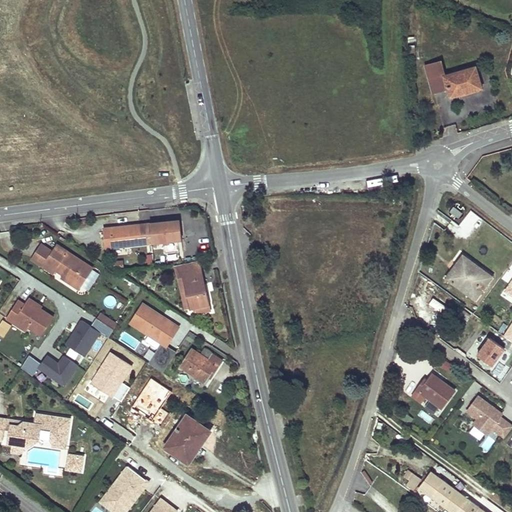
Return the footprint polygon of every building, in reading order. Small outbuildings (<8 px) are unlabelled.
[(431,92),(439,90),(447,88),(449,96),(457,93),(458,97),(482,90),(476,68),(444,77),(440,61),(424,66),(431,92)] [(459,100),(483,93),(482,90),(458,97),(459,100)] [(462,213),(453,206),(449,212),(452,214),(456,217),(458,219),(462,213)] [(334,244),(335,215),(288,214),(288,235),(295,236),(295,250),(277,249),(276,288),(295,288),(294,300),(314,300),(314,287),(306,287),(307,252),(322,252),(322,244),(334,244)] [(150,224),(104,228),(106,243),(112,242),(112,247),(152,243),(152,242),(163,241),(164,253),(182,251),(181,239),(178,239),(177,236),(181,236),(179,221),(153,223),(154,227),(151,227),(150,224)] [(43,266),(53,251),(41,244),(31,258),(43,266)] [(57,245),(54,249),(65,256),(67,252),(57,245)] [(53,251),(43,266),(54,273),(56,269),(63,274),(82,286),(93,268),(67,252),(65,256),(54,249),(53,251)] [(124,259),(114,260),(115,268),(125,267),(124,259)] [(199,261),(175,267),(185,310),(196,307),(198,313),(210,310),(199,261)] [(483,270),(481,272),(480,274),(463,261),(455,272),(451,269),(445,276),(475,299),(492,277),(483,270)] [(370,264),(344,264),(344,297),(370,297),(370,264)] [(82,286),(63,274),(61,278),(79,290),(82,286)] [(30,298),(28,300),(40,308),(41,306),(30,298)] [(7,317),(14,322),(16,318),(28,327),(42,335),(54,317),(40,308),(28,300),(25,304),(19,299),(7,317)] [(445,308),(433,299),(429,305),(441,314),(445,308)] [(179,327),(143,304),(131,323),(162,343),(149,363),(163,373),(176,352),(167,346),(179,327)] [(314,316),(341,316),(341,306),(314,306),(314,316)] [(337,332),(337,316),(303,316),(303,332),(337,332)] [(92,326),(81,319),(65,344),(84,356),(100,332),(104,334),(108,337),(114,328),(97,317),(92,326)] [(16,318),(14,322),(26,330),(28,327),(16,318)] [(493,367),(505,349),(491,339),(478,356),(493,367)] [(209,359),(202,354),(193,349),(181,366),(205,381),(211,371),(214,373),(222,360),(213,354),(209,359)] [(205,349),(202,354),(209,359),(213,354),(205,349)] [(133,365),(110,350),(90,381),(121,401),(130,387),(123,382),(133,365)] [(58,364),(46,356),(41,364),(28,356),(26,359),(21,367),(33,374),(38,367),(64,384),(71,373),(77,364),(63,355),(58,364)] [(441,358),(439,365),(451,369),(453,363),(441,358)] [(444,376),(435,369),(432,372),(441,380),(444,376)] [(422,401),(424,398),(427,395),(442,407),(455,391),(441,380),(432,372),(424,383),(422,381),(412,393),(422,401)] [(172,390),(151,376),(132,407),(160,425),(168,413),(161,407),(172,390)] [(492,426),(504,436),(511,426),(511,423),(501,415),(503,412),(479,393),(468,408),(478,416),(473,421),(487,432),(492,426)] [(35,423),(0,417),(0,440),(3,441),(5,429),(10,430),(9,436),(14,437),(13,444),(30,447),(39,441),(39,439),(50,440),(53,441),(53,444),(52,447),(66,449),(71,419),(36,414),(35,423)] [(189,463),(199,448),(196,446),(201,439),(197,436),(204,426),(187,414),(165,446),(189,463)] [(480,438),(485,432),(476,424),(471,431),(480,438)] [(196,446),(199,448),(210,430),(204,426),(197,436),(201,439),(196,446)] [(72,471),(74,456),(68,455),(66,470),(72,471)] [(81,472),(84,457),(74,456),(72,471),(81,472)] [(122,511),(149,480),(129,464),(100,499),(115,511),(122,511)] [(488,511),(430,469),(417,486),(441,503),(438,507),(441,509),(444,505),(452,511),(488,511)] [(178,511),(180,509),(163,496),(150,511),(178,511)]
